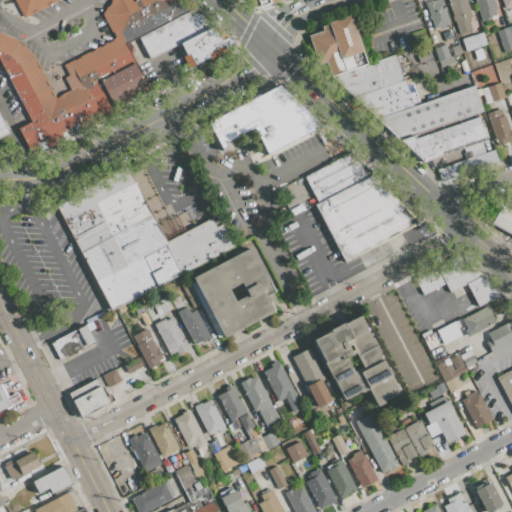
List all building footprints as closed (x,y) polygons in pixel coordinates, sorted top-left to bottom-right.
[(0,64),(29,122),(17,128),(28,150),(148,89),(124,44),(194,4),(189,0),(108,0),(101,13),(112,37),(62,64),(68,90),(53,97),(33,56),(18,41),(2,33),(0,32),(0,64)] [(54,0),(22,17),(12,0),(54,0)] [(293,0),(274,8),(270,0),(293,0)] [(424,3),(433,0),(443,0),(451,24),(434,29),(424,3)] [(447,0),(466,0),(472,17),(470,17),(471,21),(469,22),(472,30),(458,35),(454,21),(453,21),(452,16),(447,0)] [(474,0),(493,0),(497,9),(495,9),(496,14),(490,16),(491,19),(481,22),(474,0)] [(511,0),(511,5),(504,8),(501,0),(511,0)] [(138,38),(195,7),(213,26),(149,59),(138,38)] [(421,13),(427,11),(431,24),(425,26),(421,13)] [(350,16),(362,51),(340,59),(338,51),(331,53),(337,72),(322,77),(308,35),(322,30),(321,26),(350,16)] [(189,70),(177,46),(215,26),(237,44),(189,70)] [(495,31),(507,27),(511,42),(511,49),(502,53),(495,31)] [(461,39),(482,32),(486,44),(465,51),(461,39)] [(429,34),(435,33),(439,45),(433,47),(429,34)] [(440,67),(434,48),(445,45),(451,64),(440,67)] [(414,53),(427,48),(431,58),(418,63),(414,53)] [(394,55),(403,80),(352,97),(331,77),(394,55)] [(352,97),(403,80),(404,84),(412,81),(419,104),(412,106),(377,119),(352,97)] [(480,90),(501,82),(506,97),(485,104),(480,90)] [(474,86),(483,111),(478,112),(400,140),(378,120),(474,86)] [(208,124),(279,87),(325,127),(268,157),(252,126),(226,140),(229,147),(222,151),(208,124)] [(0,110),(11,132),(0,137),(0,110)] [(488,121),(494,119),(492,115),(503,111),(511,137),(511,140),(497,146),(488,121)] [(487,139),(422,162),(400,140),(478,112),(487,139)] [(481,143),(484,151),(467,158),(464,150),(481,143)] [(436,169),(493,150),(497,162),(440,181),(436,169)] [(304,177),(350,153),(372,173),(317,201),(304,177)] [(110,308),(55,204),(126,167),(162,237),(209,212),(227,246),(110,308)] [(314,205),(372,175),(422,222),(345,263),(314,205)] [(511,235),(490,223),(501,204),(511,209),(511,235)] [(191,278),(251,246),(274,290),(265,295),(274,312),(223,339),(191,278)] [(437,268),(461,257),(481,275),(449,291),(437,268)] [(414,279),(435,268),(443,284),(422,295),(414,279)] [(478,306),(466,284),(481,276),(501,293),(478,306)] [(170,299),(178,295),(183,306),(176,310),(170,299)] [(152,304),(157,301),(163,312),(157,315),(152,304)] [(176,312),(186,306),(189,313),(195,310),(210,338),(195,346),(176,312)] [(487,306),(495,322),(467,336),(464,330),(467,329),(462,319),(487,306)] [(138,313),(144,310),(151,322),(144,326),(138,313)] [(312,340),(362,314),(403,393),(376,407),(367,389),(343,401),(312,340)] [(153,323),(164,318),(165,320),(171,317),(188,349),(177,354),(176,351),(170,355),(153,323)] [(434,331),(460,318),(464,326),(438,339),(434,331)] [(511,320),(511,341),(490,352),(485,343),(490,340),(486,333),(511,320)] [(51,342),(87,324),(95,342),(60,360),(51,342)] [(135,345),(141,342),(140,339),(147,335),(148,338),(151,337),(156,348),(158,347),(163,357),(158,360),(160,364),(148,369),(135,345)] [(290,356),(309,347),(325,378),(320,381),(331,401),(313,410),(309,402),(313,399),(309,393),(307,394),(304,387),(306,385),(290,356)] [(459,354),(468,349),(477,366),(467,371),(459,354)] [(434,363),(456,352),(466,371),(456,377),(460,386),(448,392),(434,363)] [(123,365),(138,357),(143,367),(128,375),(123,365)] [(262,371),(271,367),(269,364),(277,360),(303,409),(293,414),(285,398),(278,402),(262,371)] [(473,381),(468,372),(475,368),(478,372),(474,374),(477,379),(473,381)] [(511,408),(496,377),(511,368),(511,408)] [(102,376),(115,369),(121,381),(108,388),(102,376)] [(256,375),(281,424),(268,431),(257,410),(254,411),(239,382),(249,377),(250,379),(256,375)] [(68,393),(96,378),(109,402),(81,417),(68,393)] [(436,385),(442,382),(448,393),(441,397),(436,385)] [(0,383),(7,397),(17,392),(21,399),(0,410),(0,383)] [(217,395),(224,391),(223,388),(231,384),(253,426),(243,431),(240,426),(234,429),(217,395)] [(491,419),(475,428),(460,400),(465,398),(464,396),(475,390),(491,419)] [(411,399),(421,393),(428,407),(418,412),(411,399)] [(192,406),(200,402),(201,404),(210,400),(225,429),(219,432),(218,430),(207,435),(192,406)] [(391,408),(403,401),(407,408),(394,415),(391,408)] [(464,434),(446,443),(441,434),(431,439),(424,426),(428,424),(422,414),(447,401),(464,434)] [(172,419),(181,414),(180,412),(189,407),(207,444),(197,449),(195,445),(188,448),(172,419)] [(354,421),(370,412),(398,465),(382,474),(354,421)] [(402,427),(419,419),(433,445),(425,450),(427,453),(418,458),(402,427)] [(178,447),(161,456),(146,427),(154,423),(156,427),(165,422),(178,447)] [(385,436),(401,428),(415,455),(408,459),(410,461),(401,466),(385,436)] [(302,432),(308,429),(320,451),(314,455),(302,432)] [(129,439),(143,432),(145,431),(162,463),(145,472),(129,439)] [(261,437),(271,432),(277,444),(267,450),(261,437)] [(330,438),(338,434),(347,451),(339,455),(330,438)] [(237,445),(254,436),(257,443),(255,444),(258,451),(255,453),(256,455),(245,461),(237,445)] [(350,437),(355,447),(348,451),(342,441),(350,437)] [(285,448),(298,440),(306,455),(292,463),(285,448)] [(215,441),(221,451),(213,455),(207,445),(215,441)] [(346,459),(353,456),(351,453),(360,448),(377,480),(361,488),(346,459)] [(183,453),(191,449),(204,474),(196,478),(183,453)] [(2,466),(32,451),(40,466),(10,481),(2,466)] [(219,467),(214,457),(221,452),(227,463),(219,467)] [(244,465),(261,456),(265,465),(249,474),(244,465)] [(169,462),(176,458),(180,465),(172,469),(169,462)] [(325,471),(333,467),(331,463),(339,459),(356,491),(340,499),(325,471)] [(173,471),(186,464),(194,479),(189,482),(194,491),(206,485),(213,499),(203,504),(201,501),(199,502),(201,506),(190,511),(186,503),(189,501),(173,471)] [(267,469),(276,465),(286,484),(278,489),(267,469)] [(31,481),(61,466),(71,484),(51,495),(47,488),(37,493),(31,481)] [(305,482),(312,478),(309,472),(317,468),(335,502),(319,510),(305,482)] [(385,476),(397,470),(401,478),(390,484),(385,476)] [(511,486),(509,488),(503,476),(511,471),(511,486)] [(224,475),(231,472),(233,476),(226,480),(224,475)] [(192,484),(198,481),(201,487),(195,490),(192,484)] [(484,511),(472,487),(485,481),(486,484),(491,481),(502,505),(487,511),(484,511)] [(137,511),(131,499),(163,482),(171,497),(142,511),(137,511)] [(301,486),(314,511),(294,511),(284,492),(291,488),(292,491),(301,486)] [(261,511),(257,503),(262,500),(259,495),(271,489),(282,511),(261,511)] [(225,511),(218,498),(235,490),(242,503),(243,503),(247,511),(225,511)] [(34,511),(33,510),(67,492),(76,510),(72,511),(34,511)] [(445,511),(442,506),(448,503),(446,499),(459,492),(465,504),(466,503),(470,511),(445,511)] [(191,511),(213,501),(217,510),(213,511),(191,511)] [(174,511),(173,509),(185,503),(190,511),(188,511),(174,511)] [(440,511),(436,503),(418,511),(417,511),(440,511)]
